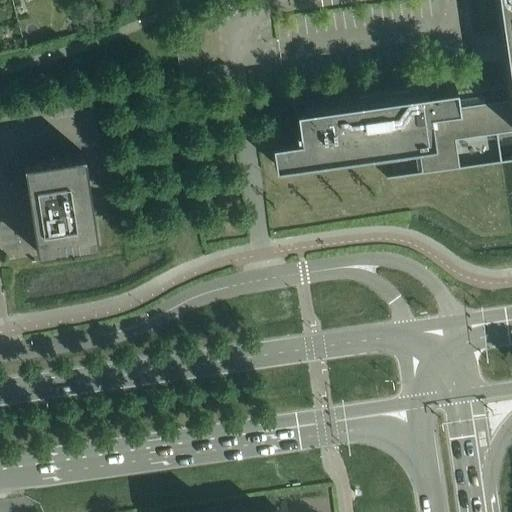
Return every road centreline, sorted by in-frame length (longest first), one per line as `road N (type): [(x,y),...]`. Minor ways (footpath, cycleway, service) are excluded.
road 1 (secondary): [(0,468),(411,408)]
road 2 (secondary): [(401,335),(0,392)]
road 3 (residential): [(0,352),(125,330),(205,293),(344,266)]
road 4 (residential): [(453,328),(443,294),(404,262),(379,257),(344,266)]
